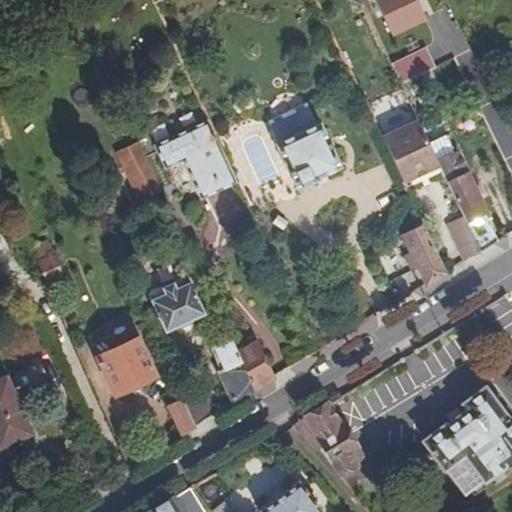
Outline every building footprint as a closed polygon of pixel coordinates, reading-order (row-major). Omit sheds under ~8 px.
[(376,0),(393,35),(427,19),(417,0),(376,0)] [(347,8),(327,17),(356,80),(372,66),(347,8)] [(317,123),(305,101),(264,123),(297,191),(321,178),(321,175),(342,164),(319,122),(317,123)] [(429,143),(417,119),(383,138),(404,184),(438,165),(429,143)] [(198,196),(236,179),(216,138),(216,137),(208,120),(153,143),(164,166),(182,159),(198,196)] [(438,165),(480,254),(502,240),(458,150),(454,152),(447,136),(429,143),(438,165)] [(118,153),(139,199),(160,190),(139,144),(118,153)] [(419,269),(427,286),(446,275),(424,227),(413,231),(403,236),(412,254),(405,257),(412,272),(419,269)] [(55,258),(39,265),(48,284),(63,277),(55,258)] [(164,335),(202,318),(186,280),(181,278),(173,282),(171,287),(161,291),(164,298),(150,304),(164,335)] [(156,378),(140,339),(97,357),(113,396),(156,378)] [(234,352),(228,339),(216,345),(227,368),(221,371),(234,402),(253,391),(234,352)] [(255,343),(234,352),(253,391),(272,380),(255,343)] [(0,443),(29,431),(6,375),(0,377),(0,443)] [(181,400),(193,427),(211,416),(196,385),(178,392),(181,400)] [(511,435),(482,391),(458,406),(463,413),(440,429),(437,426),(417,441),(455,496),(498,466),(504,468),(511,462),(511,435)] [(168,407),(180,435),(193,427),(181,400),(168,407)] [(340,427),(325,406),(296,423),(323,449),(353,480),(363,472),(356,461),(365,454),(343,425),(340,427)] [(323,511),(325,511),(302,480),(263,510),(264,511),(323,511)] [(193,491),(190,488),(148,511),(203,511),(191,492),(193,491)] [(209,511),(193,491),(191,492),(203,511),(209,511)]
